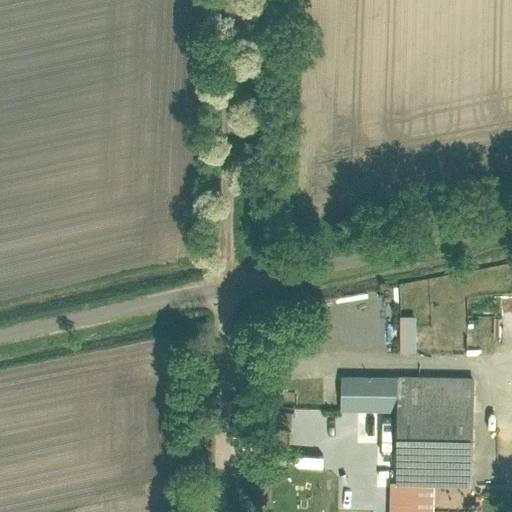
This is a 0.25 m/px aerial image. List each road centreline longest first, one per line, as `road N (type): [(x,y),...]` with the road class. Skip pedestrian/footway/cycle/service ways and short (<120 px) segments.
road 1 (residential): [(511,227),(0,334)]
road 2 (track): [(221,287),(232,0)]
